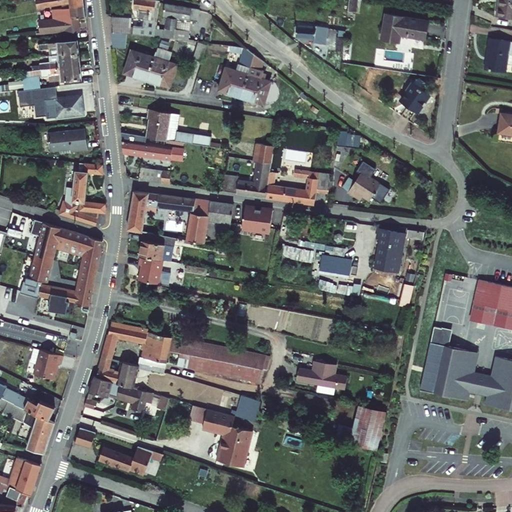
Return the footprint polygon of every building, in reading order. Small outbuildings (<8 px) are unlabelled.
[(68,6),(68,11),(82,9),(81,0),(67,0),(61,1),(52,2),(35,5),(36,11),(68,6)] [(511,0),(498,0),(496,13),(511,15),(511,0)] [(158,33),(159,6),(136,5),(135,13),(135,17),(140,17),(139,24),(148,25),(148,27),(147,27),(147,33),(134,32),(134,24),(108,22),(109,31),(125,32),(126,39),(132,40),(157,42),(158,33)] [(67,23),(84,21),(83,15),(82,9),(68,11),(69,12),(49,15),(50,23),(60,23),(60,24),(67,23)] [(158,33),(157,42),(160,42),(173,43),(178,12),(171,11),(164,10),(162,23),(166,23),(165,37),(161,36),(161,33),(158,33)] [(201,15),(178,12),(173,43),(188,45),(191,27),(199,28),(201,15)] [(387,14),(383,40),(401,42),(402,35),(427,38),(428,29),(429,21),(387,14)] [(74,35),(77,35),(77,26),(69,27),(69,25),(67,25),(67,23),(60,24),(60,23),(50,23),(38,24),(39,36),(59,34),(59,37),(74,35)] [(324,42),(326,26),(314,24),(313,27),(293,25),(292,36),(302,37),(312,38),(311,41),(324,42)] [(109,31),(110,38),(126,39),(125,32),(109,31)] [(511,36),(488,33),(485,49),(483,65),(504,68),(505,58),(511,58),(511,36)] [(338,50),(340,37),(333,36),(332,50),(338,50)] [(110,38),(109,38),(109,46),(132,47),(132,40),(126,39),(110,38)] [(55,58),(77,56),(76,49),(76,43),(75,43),(74,39),(54,41),(54,45),(44,46),(45,52),(55,51),(55,58)] [(201,46),(197,61),(205,62),(209,47),(201,46)] [(220,93),(243,100),(250,77),(255,58),(247,53),(243,67),(238,65),(236,73),(227,70),(224,81),(220,93)] [(129,66),(125,78),(148,84),(154,62),(132,55),(129,66)] [(46,67),(47,72),(78,68),(78,62),(77,56),(55,58),(56,66),(46,67)] [(243,100),(266,106),(270,95),(273,83),(263,81),(265,73),(262,72),(264,66),(255,58),(250,77),(243,100)] [(177,69),(154,62),(148,84),(171,91),(174,80),(177,69)] [(58,83),(79,81),(79,75),(78,68),(47,72),(47,78),(57,77),(58,83)] [(401,99),(420,106),(423,97),(427,88),(421,85),(423,80),(421,77),(414,75),(411,76),(409,81),(408,80),(401,99)] [(25,104),(50,101),(49,92),(24,95),(25,104)] [(79,98),(52,101),(50,101),(52,121),(54,121),(81,118),(80,108),(79,98)] [(511,110),(500,109),(499,119),(498,128),(511,130),(511,110)] [(147,140),(193,144),(194,134),(176,133),(178,115),(147,112),(147,117),(146,122),(148,122),(147,140)] [(336,142),(358,145),(359,133),(355,130),(338,127),(336,142)] [(45,136),(47,154),(67,151),(68,154),(85,152),(84,142),(83,132),(45,136)] [(193,144),(210,146),(211,136),(194,134),(193,144)] [(269,160),(272,142),(256,139),(253,158),(255,158),(269,160)] [(120,145),(121,155),(122,155),(170,161),(171,149),(120,145)] [(223,177),(221,194),(264,199),(268,171),(269,160),(255,158),(252,183),(236,181),(236,179),(223,177)] [(56,217),(60,218),(94,228),(96,221),(95,221),(96,215),(103,216),(103,206),(92,205),(82,203),(86,175),(100,177),(99,168),(81,166),(81,174),(74,173),(72,188),(64,187),(63,203),(61,203),(60,204),(56,217)] [(356,168),(343,188),(349,192),(352,187),(358,191),(365,195),(375,180),(356,168)] [(306,170),(297,169),(297,171),(290,170),(289,177),(305,179),(306,170)] [(321,172),(306,170),(305,179),(304,191),(294,190),(293,202),(312,204),(314,192),(327,193),(330,173),(321,172)] [(275,172),(268,171),(264,199),(268,200),(293,202),(294,190),(273,188),(275,172)] [(137,178),(137,183),(168,186),(169,173),(160,172),(159,175),(138,173),(137,178)] [(126,232),(138,234),(140,235),(144,212),(152,213),(153,208),(193,213),(195,201),(133,195),(129,214),(126,232)] [(192,217),(207,219),(209,203),(195,201),(193,213),(192,217)] [(210,203),(207,222),(267,230),(270,214),(233,209),(233,206),(210,203)] [(192,217),(189,243),(204,245),(207,219),(192,217)] [(43,226),(27,280),(43,285),(53,253),(55,245),(84,254),(82,261),(75,297),(36,290),(35,298),(80,307),(87,308),(94,276),(101,243),(43,226)] [(382,237),(377,266),(399,270),(406,231),(380,227),(378,236),(382,237)] [(411,227),(410,235),(424,237),(426,229),(411,227)] [(136,246),(134,258),(135,259),(156,262),(159,246),(168,247),(169,239),(140,235),(138,234),(136,246)] [(246,237),(243,252),(266,255),(268,241),(246,237)] [(297,241),(297,251),(309,251),(309,241),(297,241)] [(55,245),(53,253),(82,261),(84,254),(55,245)] [(332,267),(359,272),(361,261),(333,257),(332,267)] [(156,262),(135,259),(134,267),(136,268),(135,275),(134,282),(154,286),(158,262),(156,262)] [(511,286),(479,279),(475,297),(477,297),(476,303),(511,310),(511,286)] [(400,307),(410,308),(412,286),(403,285),(400,307)] [(477,297),(475,297),(470,320),(511,328),(511,310),(476,303),(477,297)] [(327,341),(332,320),(256,304),(252,324),(327,341)] [(85,316),(87,308),(80,307),(79,307),(78,307),(77,308),(76,309),(76,310),(76,311),(77,312),(77,313),(78,314),(85,316)] [(109,329),(100,360),(110,362),(116,342),(143,346),(137,369),(149,371),(150,371),(161,374),(163,364),(166,353),(180,355),(179,360),(190,362),(188,369),(260,382),(265,355),(109,329)] [(431,342),(420,389),(468,400),(471,387),(478,388),(488,391),(485,403),(511,409),(511,359),(496,356),(491,377),(474,373),(475,366),(476,365),(476,363),(476,362),(475,360),(475,359),(475,357),(474,356),(473,355),(472,353),(471,352),(470,351),(468,351),(467,350),(466,349),(464,349),(431,342)] [(479,352),(464,349),(466,349),(467,350),(468,351),(470,351),(471,352),(472,353),(473,355),(474,356),(475,357),(475,359),(475,360),(476,362),(476,363),(476,365),(475,366),(479,352)] [(55,367),(59,368),(60,364),(61,360),(32,351),(29,362),(35,364),(31,378),(50,384),(55,367)] [(97,371),(94,382),(107,385),(117,388),(119,388),(129,391),(131,391),(136,368),(120,365),(117,376),(107,374),(110,362),(100,360),(97,371)] [(299,368),(297,379),(311,382),(310,383),(345,389),(347,377),(334,375),(335,367),(336,365),(314,361),(314,364),(313,371),(306,370),(299,368)] [(104,400),(107,385),(94,382),(91,381),(88,388),(86,395),(104,400)] [(119,388),(117,388),(113,401),(129,405),(132,391),(131,391),(129,391),(119,388)] [(16,394),(7,389),(1,402),(26,414),(46,424),(49,417),(52,410),(38,403),(37,405),(16,395),(16,394)] [(152,396),(132,391),(129,405),(130,405),(129,413),(140,415),(142,411),(143,406),(150,408),(152,396)] [(238,396),(233,416),(245,419),(253,421),(257,402),(238,396)] [(166,400),(159,398),(155,410),(162,412),(166,400)] [(0,408),(24,421),(26,414),(1,402),(0,401),(0,408)] [(358,406),(349,443),(378,450),(386,412),(358,406)] [(232,416),(205,409),(203,419),(200,429),(222,435),(218,450),(217,450),(214,461),(238,467),(241,456),(244,456),(250,431),(230,427),(232,416)] [(24,421),(11,460),(15,461),(37,469),(51,427),(46,424),(26,414),(24,421)] [(93,437),(77,432),(73,447),(88,452),(93,437)] [(150,454),(134,450),(131,460),(101,450),(97,462),(128,472),(129,470),(143,474),(147,462),(150,454)] [(159,457),(150,454),(147,462),(157,465),(159,457)] [(0,485),(8,489),(24,496),(27,498),(37,469),(15,461),(9,483),(0,478),(0,485)] [(223,485),(254,496),(258,485),(227,473),(223,485)] [(0,511),(14,511),(15,508),(19,510),(22,503),(24,496),(8,489),(5,497),(12,500),(9,508),(0,506),(0,511)]
